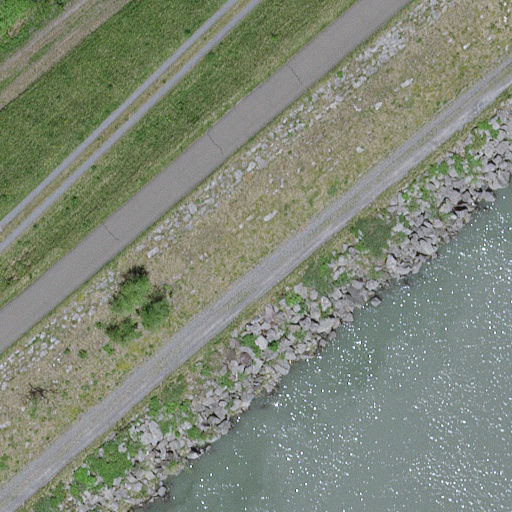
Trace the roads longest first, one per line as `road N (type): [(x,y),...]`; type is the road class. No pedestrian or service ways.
road 1 (track): [(0,504),(511,67)]
road 2 (track): [(385,0),(0,331)]
road 3 (track): [(0,232),(246,0)]
